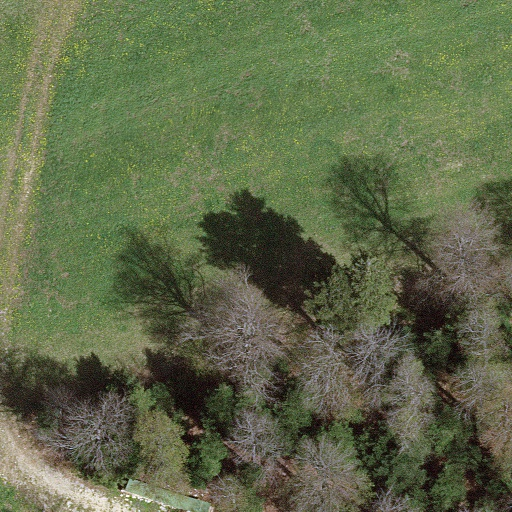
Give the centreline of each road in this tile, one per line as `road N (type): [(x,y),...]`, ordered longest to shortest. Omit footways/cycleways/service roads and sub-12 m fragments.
road 1 (track): [(0,292),(25,192),(38,58),(61,0)]
road 2 (track): [(101,511),(33,475),(0,428)]
